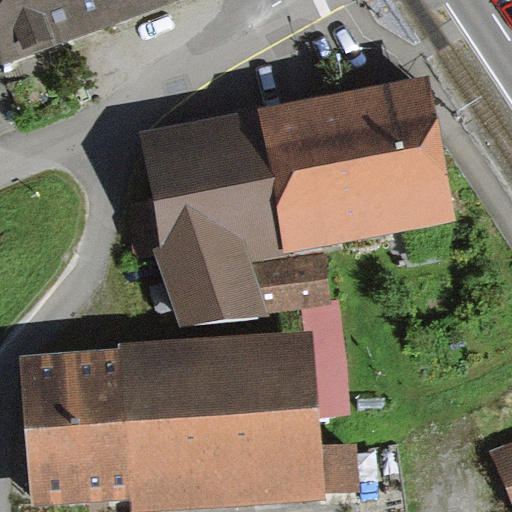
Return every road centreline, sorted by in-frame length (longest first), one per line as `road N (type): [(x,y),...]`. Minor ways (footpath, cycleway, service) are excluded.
road 1 (residential): [(78,133),(103,188),(101,250),(17,355),(0,401)]
road 2 (residential): [(278,0),(78,133)]
